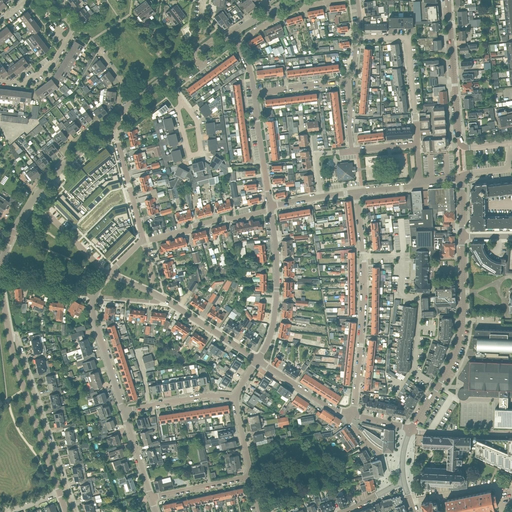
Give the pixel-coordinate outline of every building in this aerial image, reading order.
[(84,3),(82,0),(74,0),(70,3),(74,8),(76,6),(77,8),(82,5),(84,3)] [(224,1),(219,0),(214,0),(214,5),(217,5),(216,8),(223,9),(223,10),(227,8),(227,7),(223,6),(224,3),(226,3),(226,1),(224,1)] [(244,0),(245,1),(251,8),(255,5),(253,2),(251,0),(244,0)] [(150,7),(146,1),(140,5),(144,11),(150,7)] [(245,1),(243,2),(242,1),(237,4),(242,10),(244,8),(247,12),(251,8),(245,1)] [(345,4),(337,5),(338,11),(338,13),(340,13),(340,14),(345,13),(345,10),(345,4)] [(82,5),(77,8),(79,11),(77,12),(80,17),(88,11),(84,7),(82,5)] [(138,16),(144,11),(140,5),(134,10),(138,16)] [(181,10),(176,5),(171,9),(175,15),(181,10)] [(376,6),(373,6),(367,7),(365,7),(365,13),(370,12),(371,15),(377,14),(376,6)] [(155,12),(150,7),(144,11),(149,17),(155,12)] [(464,8),(464,11),(457,11),(458,16),(460,16),(467,15),(466,11),(476,11),(476,7),(464,8)] [(216,8),(216,13),(217,15),(214,17),(217,21),(225,15),(223,13),(224,12),(223,10),(223,9),(216,8)] [(169,20),(175,15),(171,9),(165,14),(169,20)] [(186,16),(181,10),(175,15),(180,21),(186,16)] [(30,16),(27,11),(19,17),(23,22),(30,16)] [(91,15),(88,11),(80,17),(84,21),(86,19),(88,22),(92,18),(91,15)] [(144,11),(138,16),(143,22),(149,17),(144,11)] [(232,16),(229,12),(225,15),(217,21),(220,25),(229,18),(230,18),(232,16)] [(175,15),(169,20),(174,26),(180,21),(175,15)] [(301,15),(293,17),(295,23),(296,25),(297,28),(299,28),(298,25),(300,24),(299,22),(303,20),(301,15)] [(458,24),(471,23),(471,27),(477,26),(480,26),(480,20),(477,20),(476,19),(467,20),(467,15),(460,16),(460,24),(458,24)] [(26,26),(34,20),(30,16),(23,22),(26,26)] [(230,18),(229,18),(220,25),(224,30),(231,23),(229,21),(231,20),(230,18)] [(29,30),(37,24),(34,20),(26,26),(29,30)] [(427,21),(428,24),(432,24),(432,30),(429,31),(429,37),(433,37),(437,37),(437,31),(440,31),(440,22),(433,23),(432,21),(427,21)] [(37,31),(41,29),(37,24),(29,30),(33,34),(37,31)] [(283,32),(282,29),(280,24),(273,27),(278,37),(278,39),(284,36),(282,32),(283,32)] [(13,34),(7,27),(3,30),(8,37),(13,34)] [(278,37),(273,27),(266,30),(263,31),(268,42),(278,37)] [(469,30),(459,31),(460,40),(465,40),(465,34),(469,34),(474,34),(473,28),(469,28),(469,30)] [(8,37),(3,30),(0,31),(0,35),(4,41),(8,37)] [(33,34),(28,38),(25,40),(28,44),(39,36),(37,34),(39,33),(37,31),(33,34)] [(265,42),(261,34),(254,38),(256,43),(259,42),(261,44),(258,45),(259,49),(260,50),(266,46),(264,43),(265,42)] [(32,49),(42,41),(39,36),(28,44),(32,49)] [(441,40),(438,40),(437,37),(433,37),(429,37),(418,38),(419,45),(424,45),(424,46),(426,46),(426,50),(437,49),(442,49),(441,40)] [(254,38),(247,42),(250,47),(254,45),(255,44),(256,43),(254,38)] [(339,43),(339,48),(342,47),(342,48),(350,47),(349,41),(348,41),(347,39),(342,39),(342,42),(341,42),(341,43),(339,43)] [(75,41),(72,45),(81,50),(82,48),(84,49),(87,44),(80,40),(79,43),(75,41)] [(38,51),(45,45),(42,41),(32,49),(35,53),(38,51)] [(274,48),(271,42),(268,43),(270,46),(273,51),(275,56),(285,52),(282,45),(279,47),(279,46),(274,48)] [(460,53),(462,53),(462,57),(465,56),(465,57),(466,58),(467,58),(468,58),(468,57),(469,56),(470,55),(470,54),(470,53),(470,52),(469,52),(469,50),(477,49),(477,42),(472,43),(467,43),(468,46),(460,46),(460,53)] [(41,55),(49,49),(45,45),(38,51),(41,55)] [(72,45),(70,50),(78,55),(78,54),(80,52),(81,53),(83,51),(81,50),(72,45)] [(262,49),(263,51),(266,50),(268,54),(273,51),(270,46),(265,48),(262,49)] [(296,55),(292,46),(287,48),(290,55),(293,54),(293,56),(296,55)] [(70,50),(67,54),(75,59),(76,59),(77,56),(79,57),(80,55),(78,54),(78,55),(70,50)] [(67,54),(64,58),(73,64),(73,63),(75,61),(76,62),(77,60),(76,59),(75,59),(67,54)] [(237,60),(233,55),(228,58),(234,67),(237,65),(235,62),(237,60)] [(29,65),(23,57),(19,60),(25,68),(29,65)] [(96,57),(93,61),(90,66),(93,71),(103,63),(100,59),(99,60),(96,57)] [(64,58),(62,63),(70,68),(72,65),(73,66),(75,64),(73,63),(73,64),(64,58)] [(235,68),(234,67),(228,58),(223,62),(229,71),(230,71),(235,68)] [(463,60),(463,62),(461,62),(461,64),(460,64),(461,67),(462,69),(472,68),(471,61),(471,59),(463,60)] [(25,68),(19,60),(14,64),(20,71),(25,68)] [(13,62),(9,65),(16,75),(20,71),(14,64),(13,62)] [(229,71),(223,62),(218,66),(222,72),(224,74),(229,71)] [(1,63),(0,63),(0,71),(2,74),(4,77),(6,75),(7,77),(9,75),(10,75),(6,70),(4,67),(3,66),(1,63)] [(62,63),(59,67),(68,72),(69,70),(71,71),(72,69),(70,68),(62,63)] [(106,68),(103,63),(93,71),(96,74),(98,73),(106,68)] [(8,64),(4,67),(6,70),(10,75),(9,75),(12,78),(16,75),(9,65),(8,64)] [(275,64),(275,68),(276,68),(277,76),(283,75),(283,72),(285,71),(284,64),(279,65),(278,64),(275,64)] [(430,66),(431,75),(429,75),(430,86),(432,86),(437,85),(436,79),(435,79),(435,75),(444,74),(443,65),(439,65),(430,66)] [(222,72),(218,66),(212,70),(217,76),(222,72)] [(59,67),(57,71),(65,77),(65,76),(67,74),(68,75),(69,73),(68,72),(59,67)] [(217,76),(212,70),(207,74),(211,79),(217,76)] [(461,76),(461,79),(462,79),(462,81),(473,80),(473,77),(474,77),(474,76),(477,76),(477,70),(469,71),(469,74),(462,75),(462,76),(461,76)] [(65,77),(57,71),(54,76),(62,81),(64,78),(65,79),(67,77),(65,76),(65,77)] [(108,71),(100,77),(100,78),(98,80),(96,78),(92,81),(94,83),(96,82),(96,83),(99,81),(101,83),(104,81),(112,75),(108,71)] [(207,74),(202,78),(206,83),(208,86),(212,84),(211,84),(213,82),(211,80),(211,79),(207,74)] [(104,81),(107,85),(106,86),(107,88),(113,87),(111,84),(110,82),(115,79),(112,75),(104,81)] [(206,83),(202,78),(197,81),(201,87),(203,89),(208,86),(206,83)] [(230,85),(230,89),(233,88),(233,91),(240,90),(239,84),(236,84),(235,78),(231,81),(230,82),(230,85)] [(51,79),(47,82),(53,90),(56,88),(57,89),(58,88),(51,79)] [(201,87),(197,81),(192,85),(196,91),(201,87)] [(47,82),(43,85),(49,93),(50,94),(52,93),(54,95),(56,93),(54,91),(53,90),(47,82)] [(463,84),(463,91),(465,91),(466,95),(472,94),(478,94),(478,90),(473,90),(472,86),(474,86),(479,85),(478,82),(467,82),(467,84),(463,84)] [(43,85),(39,88),(45,96),(48,94),(49,96),(50,94),(49,93),(43,85)] [(196,91),(192,85),(186,89),(192,97),(198,94),(196,91)] [(59,89),(65,94),(67,97),(70,94),(67,92),(62,86),(59,89)] [(438,98),(438,103),(440,103),(440,104),(448,103),(446,91),(445,91),(445,86),(433,87),(434,96),(436,96),(437,98),(438,98)] [(107,88),(104,89),(103,95),(115,97),(116,92),(113,91),(114,89),(113,87),(107,88)] [(45,96),(39,88),(35,91),(41,99),(44,97),(45,99),(46,97),(45,96)] [(26,92),(25,102),(28,102),(28,104),(30,104),(33,104),(33,100),(30,100),(31,98),(31,97),(31,92),(30,92),(26,92)] [(472,94),(472,98),(464,98),(465,108),(473,107),(473,101),(478,100),(482,100),(482,93),(478,94),(472,94)] [(100,99),(100,101),(101,102),(103,103),(110,106),(112,104),(112,102),(115,102),(115,97),(103,95),(103,96),(100,95),(100,99)] [(201,101),(197,104),(200,108),(199,109),(202,113),(221,99),(220,95),(212,101),(207,105),(206,104),(204,105),(201,101)] [(90,107),(84,99),(82,101),(84,104),(88,109),(90,107)] [(220,104),(221,104),(221,99),(202,113),(205,117),(212,112),(211,110),(216,107),(220,104)] [(103,103),(101,102),(95,106),(101,113),(103,116),(107,112),(106,111),(108,109),(110,106),(103,103)] [(446,138),(445,134),(446,134),(444,107),(443,107),(443,105),(437,105),(437,103),(423,104),(423,109),(421,109),(421,112),(424,112),(419,113),(422,147),(423,147),(423,150),(445,149),(445,146),(446,145),(449,145),(448,138),(446,138)] [(165,104),(154,113),(151,115),(152,119),(156,118),(155,116),(160,112),(162,114),(163,113),(163,114),(167,113),(166,110),(168,108),(165,104)] [(396,114),(402,113),(402,111),(407,111),(407,105),(398,106),(398,107),(395,107),(396,114)] [(103,116),(101,113),(95,106),(91,109),(99,119),(103,116)] [(504,110),(504,108),(496,108),(500,128),(501,128),(502,128),(507,127),(511,125),(511,108),(507,106),(506,106),(506,109),(504,110)] [(483,113),(482,111),(482,110),(482,109),(481,109),(476,110),(476,111),(468,112),(468,119),(470,119),(473,118),(477,118),(478,118),(478,116),(479,116),(483,115),(483,113)] [(67,114),(70,118),(67,121),(76,132),(80,129),(74,121),(73,120),(75,118),(69,111),(67,113),(67,114)] [(77,117),(78,118),(84,125),(88,122),(86,120),(82,115),(80,111),(76,114),(77,117)] [(92,119),(86,111),(82,115),(86,120),(88,122),(92,119)] [(163,121),(157,123),(156,118),(152,119),(154,127),(172,122),(171,117),(163,120),(163,121)] [(214,124),(214,122),(205,123),(206,129),(224,126),(223,118),(220,118),(220,123),(214,124)] [(355,123),(354,132),(358,133),(358,132),(359,122),(363,122),(363,119),(355,119),(355,123)] [(67,121),(63,124),(61,121),(59,123),(63,128),(65,126),(68,131),(71,135),(76,132),(67,121)] [(477,134),(481,133),(481,132),(495,129),(494,121),(488,122),(489,125),(480,127),(478,128),(478,125),(476,125),(476,122),(469,123),(469,127),(470,127),(470,130),(469,130),(470,134),(474,134),(474,133),(477,133),(477,134)] [(174,128),(172,122),(154,127),(156,132),(156,134),(157,135),(160,134),(159,129),(165,128),(165,130),(174,128)] [(44,128),(40,123),(35,128),(39,133),(44,128)] [(59,123),(57,125),(59,128),(56,131),(57,134),(63,141),(67,138),(61,131),(60,130),(63,128),(59,123)] [(224,126),(206,129),(207,134),(215,133),(215,131),(221,130),(222,135),(225,134),(224,126)] [(135,133),(138,132),(137,129),(127,131),(129,139),(137,137),(135,133)] [(167,137),(161,139),(160,134),(157,135),(159,143),(177,138),(175,133),(167,135),(167,137)] [(57,134),(53,137),(52,138),(54,142),(57,145),(58,143),(59,145),(63,141),(57,134)] [(216,141),(216,139),(207,140),(208,145),(226,142),(225,134),(222,135),(222,140),(216,141)] [(137,137),(129,139),(131,146),(141,144),(140,140),(142,140),(141,136),(137,137)] [(332,146),(332,147),(340,146),(340,143),(343,142),(342,136),(334,137),(335,143),(332,143),(332,146)] [(178,144),(177,138),(159,143),(161,151),(164,150),(163,145),(169,144),(170,146),(178,144)] [(53,143),(52,143),(49,146),(54,153),(58,150),(57,149),(59,147),(57,145),(54,142),(53,143)] [(226,142),(208,145),(209,150),(214,150),(217,149),(217,147),(223,146),(224,151),(227,151),(226,142)] [(47,143),(43,147),(44,148),(42,150),(45,154),(46,153),(47,154),(48,154),(50,157),(54,153),(49,146),(47,143)] [(155,157),(161,155),(158,143),(146,146),(146,147),(147,151),(153,149),(155,157)] [(106,149),(102,152),(108,159),(111,155),(106,149)] [(172,153),(165,155),(164,150),(161,151),(163,159),(181,154),(179,149),(171,151),(172,153)] [(292,153),(300,152),(300,157),(301,157),(309,156),(309,151),(300,152),(299,149),(291,150),(292,153)] [(145,159),(146,159),(145,151),(143,152),(133,154),(135,162),(137,161),(145,159)] [(44,155),(41,152),(37,155),(45,165),(49,162),(44,155)] [(102,152),(98,155),(104,162),(108,159),(102,152)] [(182,159),(181,154),(163,159),(165,167),(168,166),(167,161),(173,160),(174,162),(182,159)] [(33,158),(35,161),(36,162),(34,163),(37,166),(38,165),(41,169),(45,165),(37,155),(33,158)] [(98,155),(94,158),(100,165),(104,162),(98,155)] [(222,160),(215,156),(212,160),(214,161),(228,170),(228,167),(230,167),(229,160),(225,161),(225,163),(225,164),(221,162),(222,160)] [(94,158),(91,161),(96,168),(100,165),(94,158)] [(145,159),(135,162),(137,169),(147,166),(145,159)] [(212,160),(209,164),(211,166),(213,167),(216,169),(217,167),(223,171),(219,172),(220,175),(224,174),(228,173),(228,172),(228,170),(214,161),(212,160)] [(91,161),(87,164),(93,171),(96,168),(91,161)] [(203,166),(202,161),(197,162),(202,180),(204,180),(208,178),(210,178),(209,175),(204,176),(202,170),(204,169),(203,166)] [(193,168),(194,172),(196,171),(198,178),(193,179),(194,182),(202,180),(197,162),(192,164),(193,168)] [(311,162),(302,163),(302,168),(300,168),(299,170),(299,171),(307,171),(306,168),(311,167),(311,162)] [(349,179),(354,178),(353,174),(355,174),(354,167),(352,167),(352,163),(348,163),(347,162),(340,163),(340,164),(336,164),(337,169),(334,169),(335,176),(338,176),(338,180),(342,179),(342,180),(349,180),(349,179)] [(37,166),(34,163),(28,167),(36,178),(40,174),(39,172),(40,171),(41,172),(36,166),(37,166)] [(87,164),(83,167),(89,174),(93,171),(87,164)] [(28,167),(23,171),(25,175),(27,174),(32,181),(36,178),(28,167)] [(176,175),(174,180),(168,181),(170,188),(174,188),(183,169),(178,167),(176,171),(175,174),(176,175)] [(81,169),(78,172),(84,179),(87,175),(81,169)] [(184,179),(185,176),(189,178),(190,183),(194,182),(193,179),(191,173),(183,169),(182,171),(174,188),(180,186),(179,184),(182,178),(184,179)] [(78,172),(74,176),(80,182),(84,179),(78,172)] [(307,172),(299,173),(300,175),(303,175),(304,181),(313,180),(312,174),(307,175),(307,172)] [(117,174),(112,176),(113,179),(115,188),(120,186),(117,174)] [(5,175),(0,183),(3,185),(8,177),(5,175)] [(150,178),(149,175),(139,177),(141,184),(148,182),(147,179),(150,178)] [(74,176),(71,179),(77,185),(80,182),(74,176)] [(71,179),(67,183),(73,189),(77,185),(71,179)] [(107,181),(105,181),(110,189),(115,188),(113,179),(107,181)] [(105,181),(100,186),(106,192),(110,189),(105,181)] [(476,184),(476,185),(473,185),(471,187),(472,189),(471,190),(471,194),(472,196),(471,196),(471,201),(472,201),(474,203),(472,203),(472,212),(474,212),(473,215),(471,215),(471,218),(473,218),(471,221),(471,225),(475,225),(475,229),(479,229),(482,227),(482,229),(485,228),(488,227),(488,228),(492,228),(495,227),(495,228),(500,228),(502,227),(502,228),(507,228),(509,227),(510,228),(511,228),(511,215),(509,216),(509,217),(484,218),(482,216),(482,215),(483,215),(483,197),(481,196),(483,194),(485,195),(511,192),(511,181),(487,184),(487,183),(483,183),(483,185),(480,184),(476,184)] [(148,182),(141,184),(143,192),(150,190),(151,194),(157,192),(156,188),(153,189),(152,186),(153,186),(152,182),(148,182)] [(199,188),(198,182),(188,184),(190,190),(199,188)] [(67,183),(64,186),(68,191),(70,192),(73,189),(67,183)] [(100,186),(97,190),(103,196),(106,192),(100,186)] [(204,194),(201,194),(201,198),(206,198),(206,200),(210,200),(210,187),(204,187),(204,194)] [(453,187),(428,189),(429,209),(432,209),(432,217),(436,217),(436,214),(438,211),(447,211),(447,212),(454,212),(453,187)] [(175,198),(176,198),(174,188),(168,189),(170,199),(172,199),(172,200),(171,200),(173,207),(176,206),(175,198)] [(97,190),(93,193),(99,199),(103,196),(97,190)] [(421,190),(411,191),(411,192),(412,192),(413,214),(409,214),(410,227),(433,226),(432,217),(432,209),(429,209),(422,209),(421,191),(421,190)] [(26,191),(20,200),(23,202),(29,193),(26,191)] [(151,194),(152,198),(145,200),(147,207),(154,205),(153,202),(156,201),(155,198),(158,197),(164,196),(163,191),(157,193),(157,192),(151,194)] [(93,193),(89,196),(96,203),(99,199),(93,193)] [(63,194),(54,203),(58,207),(65,200),(65,199),(66,198),(63,194)] [(0,210),(2,212),(8,203),(8,202),(8,201),(0,195),(0,210)] [(89,196),(86,200),(92,206),(96,203),(89,196)] [(405,196),(399,196),(400,206),(400,209),(407,208),(411,208),(410,196),(405,196)] [(227,202),(223,203),(224,209),(224,211),(232,209),(231,207),(230,204),(229,199),(226,200),(227,202)] [(65,200),(58,207),(62,211),(69,204),(65,200)] [(86,200),(82,203),(89,210),(92,206),(86,200)] [(218,202),(215,203),(216,208),(217,213),(224,211),(224,209),(223,203),(222,200),(217,201),(218,202)] [(69,204),(62,211),(66,215),(73,208),(69,204)] [(209,204),(202,206),(203,209),(204,214),(205,216),(212,214),(211,212),(211,209),(210,207),(210,206),(209,204)] [(154,205),(147,207),(149,215),(158,212),(158,209),(155,209),(154,205)] [(198,207),(195,208),(198,218),(205,216),(204,214),(203,209),(202,206),(198,207)] [(125,207),(120,208),(122,217),(123,220),(128,219),(125,207)] [(73,208),(66,215),(70,219),(78,212),(73,208)] [(120,208),(113,210),(117,218),(118,218),(122,217),(120,208)] [(309,222),(314,221),(313,215),(313,214),(312,209),(309,209),(309,208),(303,209),(304,216),(308,215),(309,222)] [(186,210),(183,211),(183,214),(185,219),(185,221),(192,219),(192,217),(191,214),(190,210),(190,209),(189,209),(186,210)] [(113,210),(108,215),(114,221),(117,218),(113,210)] [(78,212),(70,219),(74,224),(83,215),(79,211),(78,213),(78,212)] [(295,225),(297,234),(301,233),(299,224),(297,211),(291,212),(292,218),(293,222),(296,221),(297,224),(295,225)] [(179,212),(175,213),(177,218),(178,223),(185,221),(185,219),(183,214),(179,215),(179,212)] [(447,212),(444,212),(445,221),(443,222),(443,224),(449,224),(449,221),(455,221),(454,212),(447,212)] [(108,215),(104,218),(110,225),(114,221),(108,215)] [(151,223),(153,229),(165,226),(162,217),(154,219),(155,222),(151,223)] [(104,218),(101,222),(107,228),(110,225),(104,218)] [(259,221),(252,222),(254,229),(260,228),(260,230),(263,229),(262,224),(259,225),(259,221)] [(101,222),(97,225),(104,232),(107,228),(101,222)] [(97,225),(94,229),(100,235),(104,232),(97,225)] [(228,236),(225,225),(218,227),(220,234),(224,233),(225,237),(228,236)] [(220,234),(218,227),(211,229),(212,233),(214,240),(217,239),(216,235),(220,234)] [(94,229),(90,232),(97,238),(100,235),(94,229)] [(129,230),(125,234),(131,240),(135,237),(129,230)] [(206,230),(198,232),(199,235),(201,243),(205,242),(208,241),(207,235),(206,230)] [(416,230),(416,237),(411,237),(412,244),(412,246),(412,251),(416,251),(428,251),(431,251),(431,256),(440,256),(445,256),(454,256),(454,248),(455,248),(455,243),(454,243),(454,236),(449,236),(449,237),(447,237),(447,235),(447,234),(446,234),(446,233),(445,233),(435,232),(435,230),(430,230),(416,230)] [(90,232),(87,236),(95,245),(99,241),(97,238),(90,232)] [(198,232),(191,234),(192,237),(192,239),(194,245),(197,244),(201,243),(199,235),(198,232)] [(125,234),(122,237),(128,244),(131,240),(125,234)] [(182,236),(178,237),(181,247),(187,245),(185,238),(182,238),(182,236)] [(122,237),(118,241),(125,247),(128,244),(122,237)] [(175,240),(173,241),(175,248),(181,247),(178,237),(175,238),(175,240)] [(166,240),(166,243),(168,250),(175,248),(173,241),(170,242),(169,239),(166,240)] [(292,243),(292,240),(282,240),(283,248),(290,247),(293,247),(292,243)] [(118,241),(115,244),(121,250),(125,247),(118,241)] [(161,248),(159,249),(161,254),(163,253),(163,251),(168,250),(166,243),(160,244),(161,248)] [(505,273),(506,259),(501,258),(501,263),(496,262),(492,260),(488,257),(485,253),(483,248),(482,243),(471,243),(473,251),(472,251),(476,258),(475,258),(480,264),(479,265),(486,269),(486,270),(493,272),(493,273),(501,273),(500,275),(505,275),(505,273)] [(115,244),(111,247),(118,254),(121,250),(115,244)] [(258,245),(254,245),(254,248),(258,248),(259,253),(265,252),(264,244),(258,245)] [(111,247),(108,251),(114,257),(118,254),(111,247)] [(290,247),(283,248),(283,255),(293,254),(293,251),(290,251),(290,247)] [(347,252),(344,252),(344,255),(344,256),(344,258),(348,258),(354,258),(354,252),(352,252),(352,249),(347,249),(347,252)] [(108,251),(104,254),(111,261),(114,257),(108,251)] [(195,265),(201,263),(198,251),(192,253),(195,265)] [(427,283),(428,270),(429,270),(429,262),(428,262),(428,251),(416,251),(416,258),(414,258),(414,262),(416,262),(416,280),(414,280),(414,283),(415,283),(415,291),(429,292),(430,292),(430,291),(430,284),(430,283),(429,283),(427,283)] [(260,258),(255,259),(256,262),(260,262),(266,261),(265,252),(259,253),(260,258)] [(173,264),(172,261),(163,263),(165,270),(174,268),(176,267),(175,263),(173,264)] [(174,268),(165,270),(167,278),(176,275),(174,268)] [(196,273),(187,275),(189,282),(187,287),(193,292),(199,283),(196,273)] [(255,273),(255,277),(256,278),(259,279),(259,282),(266,282),(266,273),(255,273)] [(174,279),(175,282),(168,283),(170,290),(180,287),(177,278),(174,279)] [(227,278),(223,288),(228,290),(232,281),(227,278)] [(235,289),(238,283),(233,281),(226,295),(230,297),(234,288),(235,289)] [(294,289),(294,282),(284,281),(284,289),(291,289),(294,289)] [(250,282),(250,290),(255,290),(259,290),(266,290),(266,282),(259,282),(259,287),(254,287),(254,285),(258,285),(258,282),(250,282)] [(435,286),(434,286),(434,291),(435,291),(436,296),(436,302),(446,302),(456,301),(456,300),(455,300),(455,297),(456,297),(455,296),(455,284),(447,284),(447,285),(436,285),(435,285),(435,286)] [(211,303),(216,295),(213,293),(208,301),(211,303)] [(198,296),(195,294),(190,303),(196,307),(200,301),(196,298),(198,296)] [(211,303),(214,305),(219,297),(216,295),(211,303)] [(244,300),(255,302),(254,305),(258,305),(258,310),(264,311),(265,303),(259,302),(260,296),(248,296),(246,295),(246,296),(244,296),(244,300)] [(33,308),(37,309),(37,310),(43,313),(46,307),(43,306),(44,302),(39,300),(39,298),(34,296),(33,298),(31,297),(29,301),(30,301),(29,303),(31,304),(34,305),(33,308)] [(438,313),(438,308),(436,308),(436,302),(436,296),(428,296),(428,297),(421,297),(422,317),(427,316),(431,316),(432,316),(436,316),(436,313),(438,313)] [(70,308),(71,309),(70,311),(71,312),(69,314),(73,316),(74,313),(76,314),(77,311),(80,313),(84,306),(75,301),(73,305),(72,304),(70,308)] [(204,301),(203,303),(200,301),(196,307),(202,311),(207,303),(204,301)] [(446,302),(436,302),(436,308),(438,308),(438,313),(449,312),(448,307),(456,307),(456,301),(446,302)] [(56,320),(61,321),(62,310),(63,310),(64,303),(60,302),(60,304),(53,302),(53,303),(50,303),(49,306),(50,306),(49,310),(52,310),(52,309),(58,310),(56,320)] [(293,306),(293,303),(283,302),(282,309),(292,311),(293,306)] [(215,307),(213,306),(207,314),(213,318),(218,312),(220,308),(216,305),(215,307)] [(403,311),(402,316),(415,318),(416,307),(403,306),(403,311)] [(244,312),(250,320),(252,318),(246,309),(244,308),(244,309),(241,308),(241,309),(244,312)] [(125,320),(128,320),(132,320),(132,316),(136,317),(137,310),(130,309),(129,315),(126,315),(125,320)] [(292,311),(282,309),(281,317),(292,318),(292,311)] [(143,322),(144,311),(137,310),(136,317),(141,317),(140,321),(143,322)] [(258,310),(257,315),(253,315),(252,318),(263,320),(264,311),(258,310)] [(153,323),(153,322),(157,323),(158,320),(158,312),(151,312),(150,323),(153,323)] [(170,322),(167,320),(166,320),(165,320),(166,313),(158,312),(158,320),(162,320),(161,324),(165,325),(163,327),(167,329),(170,322)] [(223,312),(221,315),(218,312),(213,318),(220,322),(225,314),(223,312)] [(105,313),(104,319),(105,319),(105,320),(107,325),(113,323),(113,322),(114,322),(113,320),(111,319),(111,314),(105,313)] [(401,327),(414,328),(415,318),(402,316),(402,322),(401,327)] [(233,320),(230,318),(225,326),(231,330),(235,324),(232,321),(233,320)] [(241,322),(240,324),(242,326),(245,328),(246,327),(249,321),(245,318),(242,323),(241,322)] [(452,318),(450,318),(447,318),(445,318),(442,318),(442,320),(439,320),(439,325),(442,326),(442,328),(447,328),(451,328),(452,318)] [(177,321),(171,330),(174,332),(176,328),(179,331),(183,325),(177,321)] [(249,321),(246,327),(250,330),(254,323),(249,321)] [(290,327),(291,324),(281,322),(279,329),(286,331),(289,331),(290,327)] [(109,333),(116,331),(114,324),(107,326),(109,333)] [(240,324),(238,326),(235,324),(231,330),(237,334),(242,326),(240,324)] [(179,331),(177,334),(181,336),(183,338),(190,329),(183,325),(179,331)] [(413,334),(414,328),(401,327),(400,338),(411,339),(413,339),(413,334)] [(441,338),(449,339),(451,339),(451,328),(447,328),(442,328),(442,330),(439,330),(438,336),(441,336),(441,338)] [(250,331),(247,329),(242,337),(249,341),(252,335),(249,333),(250,331)] [(286,331),(279,329),(278,337),(286,338),(288,339),(288,335),(286,335),(286,331)] [(511,330),(475,329),(475,336),(474,336),(473,349),(502,350),(502,352),(511,352),(511,330)] [(118,330),(116,331),(109,333),(111,339),(118,337),(120,336),(118,330)] [(81,348),(89,346),(87,339),(85,339),(84,336),(82,331),(78,332),(71,335),(72,340),(78,338),(78,339),(81,348)] [(189,335),(184,343),(187,345),(189,342),(194,345),(197,342),(201,336),(194,332),(191,337),(189,335)] [(35,340),(31,341),(32,345),(33,345),(33,347),(45,345),(44,342),(40,342),(39,337),(43,336),(42,333),(35,335),(35,340)] [(257,335),(256,338),(252,335),(249,341),(255,346),(260,337),(257,335)] [(197,342),(200,344),(198,348),(201,350),(207,340),(201,336),(197,342)] [(369,339),(369,346),(371,346),(379,347),(383,347),(386,348),(387,345),(379,344),(380,337),(374,337),(370,336),(370,340),(369,339)] [(397,348),(410,349),(411,339),(400,338),(398,337),(398,343),(397,348)] [(122,349),(119,342),(113,344),(115,351),(122,349)] [(438,353),(444,355),(447,345),(440,343),(438,342),(437,345),(432,343),(430,348),(435,350),(434,352),(438,353)] [(211,343),(210,345),(207,349),(213,353),(217,347),(211,343)] [(33,349),(33,354),(37,353),(37,356),(47,354),(46,351),(43,352),(42,348),(45,348),(45,345),(33,347),(34,349),(33,349)] [(83,353),(75,356),(77,361),(82,360),(82,359),(90,357),(89,353),(91,353),(89,346),(81,348),(83,353)] [(178,351),(175,348),(173,350),(169,347),(166,350),(175,356),(178,351)] [(219,357),(223,351),(217,347),(213,353),(219,357)] [(396,359),(398,359),(409,360),(410,349),(397,348),(396,359)] [(122,350),(122,349),(115,351),(117,357),(124,355),(125,354),(124,349),(122,350)] [(442,360),(444,355),(438,353),(434,352),(434,354),(429,353),(427,358),(432,359),(431,362),(440,365),(442,360)] [(38,359),(35,359),(35,364),(36,363),(37,365),(48,363),(48,360),(44,361),(44,357),(47,357),(47,354),(37,356),(38,359)] [(142,357),(146,368),(147,371),(152,369),(155,368),(151,354),(142,357)] [(277,367),(283,357),(278,354),(271,364),(277,367)] [(125,358),(124,355),(117,357),(119,363),(126,361),(130,360),(129,357),(125,358)] [(239,366),(243,360),(237,356),(233,362),(239,366)] [(82,360),(83,363),(85,370),(96,366),(93,359),(91,360),(90,357),(82,359),(82,360)] [(495,426),(499,426),(501,427),(503,427),(505,427),(507,426),(511,426),(511,408),(508,408),(508,397),(511,397),(511,362),(508,362),(509,358),(476,357),(476,361),(470,361),(469,361),(458,378),(464,382),(464,388),(463,388),(462,388),(461,389),(460,389),(460,390),(459,390),(459,391),(458,391),(458,392),(458,393),(458,394),(458,395),(458,396),(458,397),(459,397),(459,398),(460,399),(461,399),(462,400),(463,400),(464,400),(465,400),(465,399),(466,399),(467,399),(468,398),(468,397),(468,396),(500,397),(499,409),(495,408),(495,415),(497,415),(497,420),(495,419),(495,426)] [(411,360),(409,360),(398,359),(396,370),(397,370),(408,371),(409,371),(411,360)] [(431,362),(428,360),(427,363),(430,364),(429,366),(437,369),(438,370),(440,365),(431,362)] [(127,367),(126,361),(119,363),(121,369),(127,367)] [(239,366),(233,362),(229,369),(235,373),(239,366)] [(37,372),(40,372),(43,371),(44,374),(50,372),(50,369),(49,366),(48,363),(37,365),(37,368),(36,368),(37,372)] [(294,367),(288,363),(282,371),(289,375),(293,368),(294,367)] [(367,364),(366,370),(368,371),(376,372),(380,372),(384,372),(384,370),(377,369),(377,368),(373,368),(373,365),(369,364),(367,364)] [(429,377),(431,378),(432,375),(434,376),(437,369),(429,366),(427,373),(430,374),(429,377)] [(129,373),(127,367),(121,369),(123,376),(129,373)] [(297,369),(296,370),(293,368),(289,375),(295,379),(300,371),(297,369)] [(397,370),(397,372),(400,373),(398,377),(402,380),(408,371),(397,370)] [(52,375),(45,376),(46,381),(47,381),(48,383),(49,382),(59,380),(58,377),(55,378),(54,375),(58,374),(57,371),(56,371),(51,372),(52,375)] [(91,372),(82,375),(83,378),(88,377),(90,382),(100,379),(97,372),(92,374),(91,372)] [(228,382),(233,376),(227,372),(222,378),(228,382)] [(131,380),(129,373),(123,376),(125,382),(131,380)] [(198,374),(191,376),(191,378),(193,386),(200,384),(199,377),(198,377),(198,374)] [(269,381),(271,383),(273,380),(265,374),(261,381),(267,385),(269,381)] [(305,374),(300,381),(304,383),(306,384),(311,378),(305,374)] [(191,375),(184,377),(184,379),(185,387),(193,386),(191,378),(191,376),(191,375)] [(199,377),(200,384),(207,383),(206,376),(199,377)] [(176,378),(177,381),(178,388),(185,387),(184,379),(184,377),(176,378)] [(228,382),(222,378),(218,384),(224,388),(228,382)] [(312,389),(317,382),(311,378),(306,384),(309,386),(308,386),(312,389)] [(100,379),(90,382),(92,389),(87,391),(88,394),(95,391),(94,388),(102,386),(100,379)] [(47,385),(48,390),(51,389),(52,392),(61,390),(60,387),(57,387),(56,384),(60,383),(59,380),(49,382),(48,383),(48,385),(47,385)] [(133,386),(131,380),(125,382),(126,388),(133,386)] [(155,381),(152,381),(147,382),(149,393),(157,392),(155,382),(155,381)] [(162,383),(161,381),(155,382),(157,392),(164,391),(162,383)] [(178,388),(177,381),(170,382),(171,389),(178,388)] [(263,391),(263,390),(265,388),(267,385),(261,381),(257,387),(259,388),(261,390),(263,391)] [(171,389),(170,382),(162,383),(164,391),(171,389)] [(318,392),(323,385),(317,382),(312,389),(316,391),(316,390),(318,392)] [(324,383),(323,385),(318,392),(321,393),(320,394),(324,396),(329,389),(331,387),(324,383)] [(280,384),(279,387),(276,391),(282,395),(286,389),(280,384)] [(424,391),(414,384),(412,387),(414,388),(413,390),(422,395),(424,391)] [(135,392),(133,386),(126,388),(128,394),(135,392)] [(413,390),(411,388),(409,391),(412,392),(411,394),(418,399),(419,400),(422,395),(413,390)] [(289,399),(293,393),(286,389),(282,395),(289,399)] [(335,393),(329,389),(324,396),(327,399),(328,398),(330,400),(335,393)] [(53,394),(49,395),(50,399),(51,399),(51,401),(53,401),(63,399),(62,396),(59,397),(58,393),(62,392),(61,390),(52,392),(53,394)] [(255,390),(251,396),(257,401),(258,398),(266,403),(268,400),(269,398),(266,396),(262,393),(261,394),(259,393),(255,390)] [(94,398),(95,401),(99,399),(100,402),(102,402),(106,400),(104,393),(97,395),(96,391),(95,391),(88,394),(86,394),(88,400),(94,398)] [(132,400),(133,399),(137,398),(135,392),(128,394),(130,400),(132,399),(132,400)] [(341,397),(336,394),(335,393),(330,400),(332,401),(336,404),(341,397)] [(406,394),(405,397),(415,403),(418,399),(411,394),(410,394),(408,396),(406,394)] [(297,395),(292,403),(298,407),(301,401),(302,400),(300,398),(297,395)] [(251,396),(246,403),(252,407),(257,401),(251,396)] [(405,397),(403,399),(405,401),(404,403),(406,404),(413,407),(415,403),(405,397)] [(51,404),(52,408),(54,408),(55,407),(56,410),(65,408),(64,405),(61,406),(60,403),(64,402),(63,399),(53,401),(51,401),(52,404),(51,404)] [(375,410),(380,412),(381,410),(383,402),(383,399),(380,399),(380,401),(378,401),(376,409),(376,410),(375,410)] [(298,407),(296,409),(298,410),(302,413),(303,411),(308,403),(305,401),(304,401),(302,400),(301,401),(298,407)] [(286,401),(283,406),(279,412),(282,414),(286,408),(289,403),(286,401)] [(403,408),(397,406),(395,415),(397,415),(407,418),(413,408),(413,407),(406,404),(403,408)] [(103,412),(105,416),(106,415),(111,414),(108,406),(106,407),(103,407),(102,408),(98,410),(99,413),(103,412)] [(252,409),(249,407),(247,410),(249,416),(250,424),(263,421),(262,418),(259,419),(258,414),(259,413),(252,409)] [(261,410),(261,411),(254,407),(252,409),(259,413),(262,416),(264,412),(261,410)] [(57,413),(53,414),(54,418),(55,418),(55,420),(57,420),(67,418),(66,415),(63,415),(62,412),(66,411),(65,408),(56,410),(57,413)] [(209,408),(203,409),(204,419),(205,421),(205,425),(206,427),(206,430),(212,429),(212,427),(210,427),(209,420),(207,420),(207,419),(211,418),(209,408)] [(332,420),(335,416),(329,412),(323,408),(322,411),(320,413),(318,411),(316,414),(324,419),(329,423),(331,419),(332,420)] [(204,419),(203,409),(196,410),(198,420),(198,422),(205,421),(204,419)] [(166,424),(167,430),(173,429),(173,424),(172,421),(171,414),(165,415),(166,422),(166,424)] [(283,425),(289,424),(287,416),(277,418),(278,424),(279,429),(282,428),(283,428),(283,425)] [(302,424),(314,422),(313,416),(300,418),(302,424)] [(335,416),(332,420),(331,419),(329,423),(327,425),(332,428),(336,426),(338,424),(341,420),(335,416)] [(103,427),(104,430),(100,431),(101,435),(108,432),(107,429),(108,429),(115,427),(113,420),(111,420),(110,417),(105,419),(105,420),(101,421),(103,427)] [(139,427),(141,426),(143,426),(144,428),(147,427),(149,427),(150,426),(147,417),(144,418),(144,417),(137,420),(139,427)] [(56,427),(58,426),(62,425),(62,428),(69,427),(76,426),(75,423),(68,424),(65,425),(64,421),(67,421),(67,418),(57,420),(55,420),(56,422),(55,422),(56,427)] [(263,421),(250,424),(252,431),(261,429),(260,425),(263,424),(263,421)] [(381,431),(382,427),(362,423),(361,426),(362,427),(381,431)] [(147,427),(147,430),(141,433),(143,439),(149,437),(149,434),(153,432),(152,429),(157,428),(157,424),(152,426),(150,426),(149,427),(147,427)] [(70,430),(64,431),(65,435),(66,435),(66,437),(68,437),(78,435),(77,432),(73,433),(73,429),(76,429),(76,426),(69,427),(70,430)] [(346,426),(344,428),(336,434),(339,438),(343,436),(347,433),(350,431),(346,426)] [(382,449),(382,450),(383,450),(382,451),(382,452),(391,452),(393,450),(393,440),(391,440),(382,440),(380,439),(362,427),(361,426),(358,429),(362,432),(363,433),(364,434),(364,435),(364,434),(367,438),(370,441),(371,442),(374,445),(375,445),(379,447),(378,447),(379,448),(382,449)] [(383,428),(382,427),(381,431),(380,439),(382,440),(391,440),(393,440),(393,430),(383,428)] [(233,434),(234,434),(233,431),(232,431),(232,430),(230,430),(230,429),(230,428),(229,428),(223,429),(218,430),(217,430),(218,438),(219,438),(223,437),(224,437),(225,437),(225,436),(227,435),(227,436),(233,435),(233,434)] [(258,435),(253,436),(254,442),(263,440),(263,437),(264,437),(264,436),(272,435),(271,430),(265,431),(265,433),(258,435)] [(350,431),(347,433),(343,436),(339,438),(343,443),(346,440),(353,435),(350,431)] [(91,437),(92,441),(98,439),(98,440),(99,441),(107,439),(108,442),(109,443),(113,442),(114,444),(115,444),(120,442),(117,434),(115,435),(112,436),(112,434),(107,436),(107,433),(97,436),(91,437)] [(66,440),(66,444),(69,443),(73,443),(73,446),(79,444),(79,441),(75,442),(74,439),(78,438),(78,435),(68,437),(66,437),(66,439),(66,440)] [(344,448),(346,451),(349,449),(352,448),(359,443),(353,435),(346,440),(343,443),(345,447),(344,448)] [(430,448),(433,448),(433,447),(448,448),(447,463),(458,463),(462,464),(462,459),(462,457),(459,457),(459,449),(469,449),(469,450),(471,450),(471,448),(471,438),(471,437),(460,437),(449,436),(449,437),(423,435),(423,447),(430,447),(430,448)] [(145,445),(147,444),(149,444),(150,447),(160,443),(159,438),(151,441),(149,437),(143,439),(145,445)] [(473,438),(473,439),(474,439),(474,440),(474,441),(476,441),(476,446),(476,455),(480,457),(480,456),(480,455),(483,455),(483,457),(483,458),(487,460),(487,459),(487,458),(490,458),(490,460),(490,461),(495,463),(495,462),(495,461),(498,461),(498,464),(497,464),(502,466),(502,465),(502,464),(505,464),(505,467),(509,469),(509,468),(509,467),(511,467),(511,438),(509,438),(509,439),(476,438),(476,437),(475,437),(474,437),(474,438),(473,438)] [(221,443),(221,444),(222,450),(227,449),(226,448),(231,447),(235,446),(234,440),(232,441),(231,441),(230,441),(226,442),(221,443)] [(171,447),(172,453),(178,452),(176,441),(160,444),(160,449),(171,447)] [(74,448),(68,450),(68,454),(69,454),(70,456),(72,456),(81,454),(81,451),(77,451),(77,448),(80,447),(80,448),(83,447),(83,448),(89,447),(88,442),(79,444),(73,446),(74,448)] [(124,455),(122,448),(119,449),(117,449),(116,450),(115,446),(107,449),(108,452),(109,456),(110,457),(113,456),(114,457),(117,456),(118,457),(119,457),(124,455)] [(153,449),(146,451),(148,457),(155,455),(160,453),(158,447),(153,449)] [(200,459),(201,464),(208,462),(206,457),(204,447),(197,448),(199,459),(200,459)] [(361,452),(358,453),(363,462),(366,461),(370,458),(365,449),(363,451),(361,452)] [(225,458),(226,458),(226,460),(229,459),(230,463),(239,461),(238,455),(232,456),(231,453),(225,454),(223,455),(225,458)] [(69,458),(70,463),(73,462),(74,462),(75,465),(83,463),(83,460),(79,461),(79,457),(82,456),(81,454),(72,456),(70,456),(70,458),(69,458)] [(155,455),(148,457),(150,463),(157,461),(162,459),(161,456),(156,457),(155,455)] [(113,462),(116,468),(122,466),(123,472),(129,470),(125,458),(123,459),(124,462),(121,463),(120,460),(113,462)] [(362,476),(363,479),(367,478),(370,478),(373,477),(376,476),(380,475),(383,475),(380,460),(377,460),(375,461),(363,463),(364,465),(360,466),(361,472),(362,476)] [(230,463),(227,463),(229,473),(235,471),(235,468),(240,467),(239,461),(230,463)] [(75,467),(71,468),(72,472),(73,472),(74,474),(75,474),(85,472),(83,463),(75,465),(75,467)] [(421,479),(421,480),(421,481),(422,481),(422,482),(423,482),(424,482),(424,481),(425,481),(425,484),(424,484),(424,485),(425,485),(424,488),(426,490),(429,490),(430,489),(435,489),(435,486),(444,487),(444,486),(448,486),(448,487),(449,487),(449,489),(455,490),(459,490),(459,489),(467,488),(467,480),(467,476),(465,472),(463,472),(464,470),(461,467),(458,467),(458,463),(447,463),(447,468),(445,468),(445,467),(431,466),(431,467),(426,467),(425,466),(425,468),(425,470),(424,469),(423,469),(423,470),(422,470),(422,471),(421,471),(421,472),(421,477),(421,479)] [(195,478),(203,476),(202,474),(205,474),(203,466),(196,467),(196,469),(192,470),(193,475),(194,474),(195,478)] [(177,474),(182,472),(181,467),(170,469),(172,479),(178,477),(177,474)] [(92,480),(92,481),(95,480),(95,478),(95,477),(91,478),(86,478),(86,475),(85,472),(75,474),(74,474),(74,477),(73,477),(74,481),(76,481),(80,480),(81,483),(92,480)] [(118,477),(118,478),(120,485),(123,484),(127,483),(129,491),(131,490),(135,489),(132,477),(126,479),(126,480),(123,480),(123,478),(125,478),(124,475),(119,476),(118,477)] [(367,480),(364,480),(365,484),(360,486),(360,487),(361,492),(375,489),(372,478),(367,480)] [(157,491),(163,489),(174,486),(172,481),(161,484),(160,479),(159,480),(154,481),(157,491)] [(81,485),(80,486),(81,490),(82,490),(82,492),(84,492),(94,490),(92,481),(92,480),(81,483),(81,485)] [(82,495),(82,499),(85,498),(86,498),(87,501),(96,499),(95,496),(91,497),(91,493),(94,493),(94,490),(84,492),(82,492),(82,494),(82,495)] [(233,504),(230,490),(224,492),(225,498),(226,502),(230,501),(231,504),(233,504)] [(343,494),(338,496),(336,491),(332,492),(331,492),(335,503),(338,502),(339,506),(346,504),(346,503),(347,502),(346,499),(345,500),(343,495),(343,494)] [(483,511),(495,510),(494,505),(498,504),(496,494),(492,495),(491,491),(446,500),(446,501),(446,502),(447,508),(446,510),(448,511),(483,511)] [(327,493),(327,494),(328,499),(325,500),(328,510),(328,511),(331,510),(331,509),(333,508),(332,504),(335,503),(331,492),(329,493),(327,493)] [(220,506),(218,493),(212,494),(212,496),(213,501),(216,500),(217,504),(218,504),(219,507),(220,506)] [(321,502),(319,495),(313,497),(314,501),(316,506),(317,509),(320,508),(322,511),(328,510),(325,500),(321,502)] [(375,505),(373,506),(373,507),(373,506),(375,511),(405,511),(406,511),(403,503),(400,496),(399,495),(391,497),(382,500),(382,501),(374,504),(375,505)] [(195,504),(193,498),(187,499),(189,506),(192,505),(192,509),(193,509),(193,511),(194,511),(196,511),(196,508),(195,504)] [(87,504),(84,504),(85,509),(86,509),(86,511),(88,510),(97,508),(97,505),(97,502),(96,502),(96,499),(87,501),(87,504)] [(182,511),(184,511),(181,501),(175,502),(177,508),(177,511),(182,511)] [(312,502),(313,503),(307,506),(309,511),(315,511),(316,511),(314,507),(316,506),(314,501),(312,502)] [(421,503),(423,511),(442,511),(443,511),(438,510),(437,503),(436,503),(433,504),(432,502),(432,501),(431,501),(429,502),(429,501),(428,502),(426,502),(425,502),(422,503),(421,503)]
